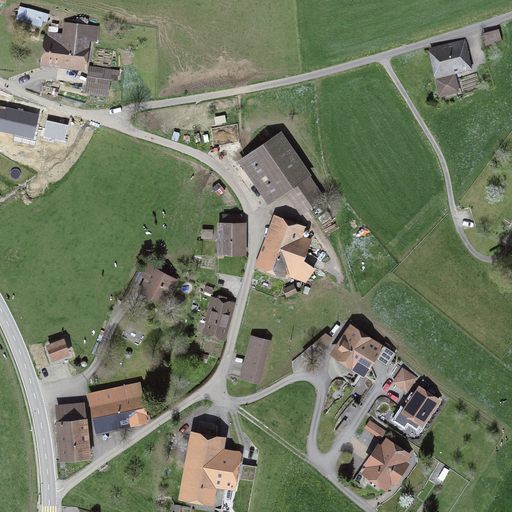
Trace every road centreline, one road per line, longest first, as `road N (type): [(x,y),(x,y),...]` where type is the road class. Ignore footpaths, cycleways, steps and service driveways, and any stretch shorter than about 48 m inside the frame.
road 1 (unclassified): [(49,494),(215,382),(250,272),(248,211),(220,168),(92,116)]
road 2 (unclassified): [(511,17),(351,67),(92,116)]
road 3 (tertiary): [(49,494),(35,398),(0,307)]
